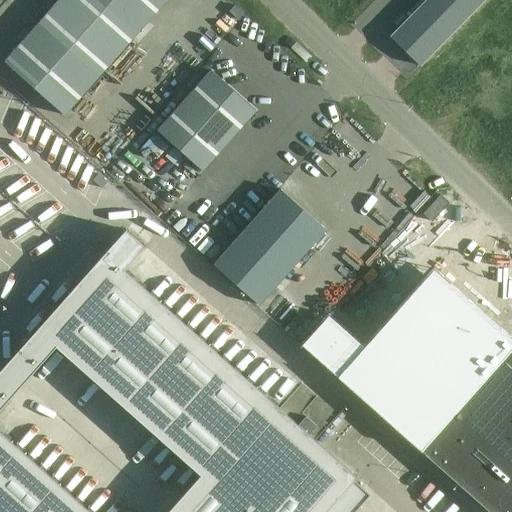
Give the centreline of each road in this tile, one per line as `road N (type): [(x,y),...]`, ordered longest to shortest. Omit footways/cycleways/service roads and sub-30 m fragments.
road 1 (unknown): [(464,511),(101,210)]
road 2 (residential): [(276,0),(511,228)]
